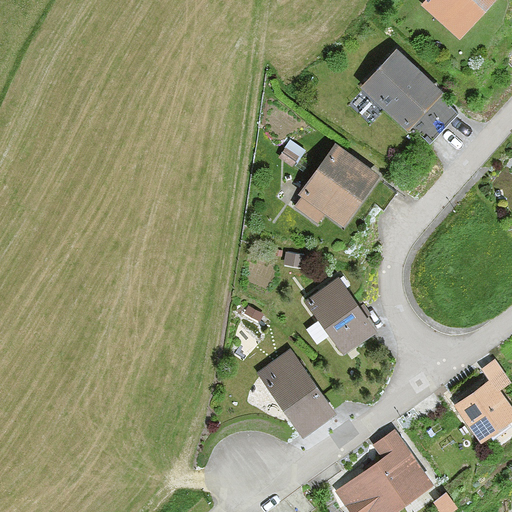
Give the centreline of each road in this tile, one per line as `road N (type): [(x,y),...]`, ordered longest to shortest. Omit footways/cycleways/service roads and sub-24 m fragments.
road 1 (residential): [(440,371),(398,311),(392,261),(406,233),(511,113)]
road 2 (residential): [(440,371),(313,460),(250,476)]
